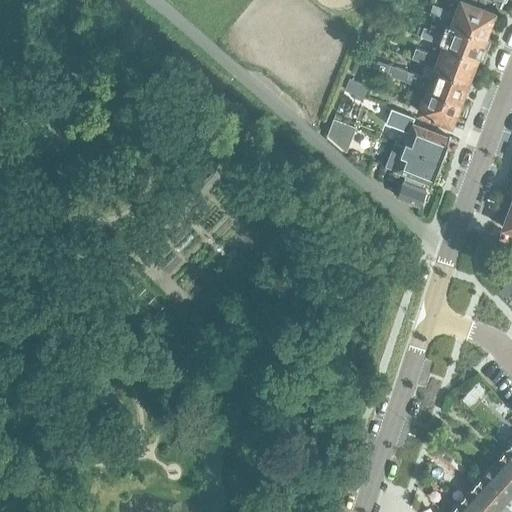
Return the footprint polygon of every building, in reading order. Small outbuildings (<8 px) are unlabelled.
[(430,14),(449,21),(486,36),(495,11),(473,3),(474,0),(456,0),(452,12),(433,5),(430,14)] [(486,36),(449,21),(444,34),(425,27),(421,35),(441,43),(478,57),(486,36)] [(478,57),(441,43),(436,56),(415,48),(411,57),(432,65),(469,79),(478,57)] [(469,79),(432,65),(427,78),(407,70),(392,64),(388,74),(403,80),(424,88),(460,102),(469,79)] [(460,102),(424,88),(414,113),(451,127),(460,102)] [(405,146),(440,159),(440,156),(444,155),(447,149),(445,144),(448,135),(388,112),(384,122),(411,132),(405,146)] [(355,128),(333,119),(327,135),(346,150),(355,128)] [(440,159),(405,146),(394,141),(385,166),(405,174),(423,180),(430,183),(434,171),(438,170),(441,164),(439,160),(440,159)] [(423,180),(405,174),(403,180),(402,180),(397,195),(420,204),(425,189),(421,188),(423,180)] [(511,205),(510,205),(501,229),(511,232),(511,205)] [(511,453),(507,449),(494,463),(511,479),(511,453)] [(511,479),(494,463),(482,477),(511,503),(511,501),(511,479)] [(511,511),(511,503),(482,477),(471,489),(497,511),(511,511)] [(468,511),(497,511),(471,489),(458,503),(468,511)] [(468,511),(458,503),(450,511),(468,511)]
